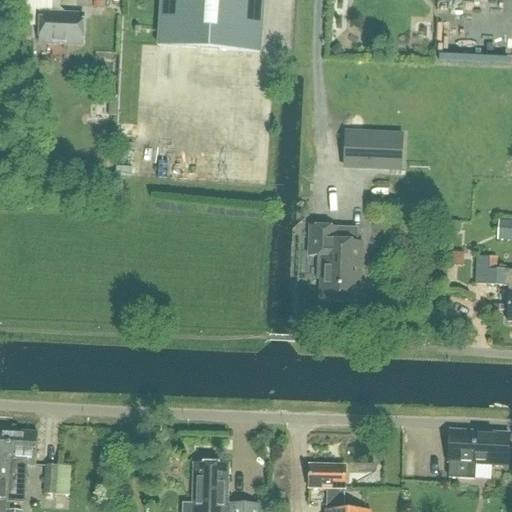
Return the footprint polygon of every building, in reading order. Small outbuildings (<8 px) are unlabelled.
[(25,0),(24,28),(41,28),(40,46),(82,48),(83,17),(56,16),(56,8),(57,8),(57,0),(25,0)] [(263,0),(161,0),(159,48),(260,55),(263,0)] [(403,137),(345,134),(343,168),(401,171),(403,137)] [(120,172),(136,172),(137,144),(121,144),(120,172)] [(202,151),(193,151),(192,172),(201,172),(202,151)] [(359,305),(362,245),(336,244),(336,230),(310,229),(309,258),(322,259),(320,303),(359,305)] [(504,289),(509,289),(507,324),(511,323),(511,272),(490,272),(491,257),(478,256),(477,287),(504,288),(504,289)] [(0,503),(8,504),(12,434),(9,433),(8,430),(0,429),(0,503)] [(508,468),(509,437),(450,433),(448,465),(450,465),(450,480),(474,481),(475,466),(508,468)] [(38,435),(12,434),(8,504),(24,505),(26,467),(36,468),(38,435)] [(195,467),(194,506),(183,506),(182,511),(225,511),(227,468),(195,467)] [(44,496),(57,497),(69,498),(71,470),(46,468),(44,496)] [(343,511),(344,492),(345,492),(346,469),(309,468),(308,492),(327,492),(326,511),(343,511)] [(258,509),(246,509),(232,508),(231,511),(269,511),(269,500),(258,500),(258,509)]
